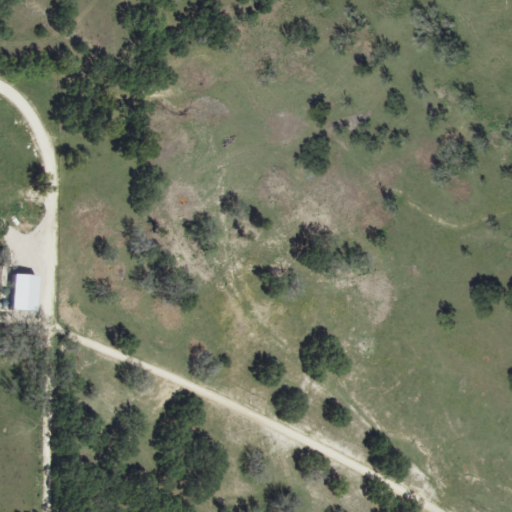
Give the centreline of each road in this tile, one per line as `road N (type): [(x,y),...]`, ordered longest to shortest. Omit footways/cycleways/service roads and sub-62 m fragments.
road 1 (residential): [(0,74),(37,107),(55,157),(46,312),(50,511)]
road 2 (residential): [(448,511),(346,473),(46,312)]
